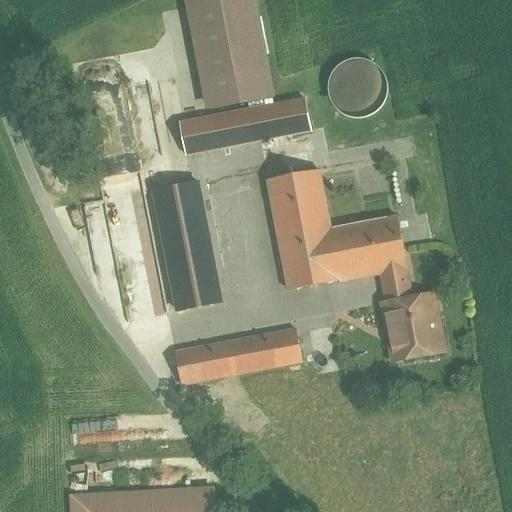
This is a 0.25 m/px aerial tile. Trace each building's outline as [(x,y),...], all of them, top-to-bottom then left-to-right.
[(180,0),(203,113),(273,99),(253,0),(180,0)] [(333,110),(340,117),(348,120),(359,121),(369,118),(377,113),(383,104),(386,94),(385,83),(383,77),(376,69),(367,63),(357,61),(347,63),(337,67),(333,71),(328,80),(326,91),(327,101),(333,110)] [(307,100),(179,125),(185,158),(313,133),(307,100)] [(379,278),(407,273),(397,217),(331,229),(321,173),(264,183),(283,294),(379,278)] [(198,182),(150,192),(176,315),(224,305),(198,182)] [(379,278),(383,303),(411,299),(407,273),(379,278)] [(378,304),(388,367),(447,358),(437,295),(411,299),(383,303),(378,304)] [(295,332),(175,352),(181,389),(301,368),(295,332)] [(68,495),(68,511),(214,511),(214,491),(68,495)]
